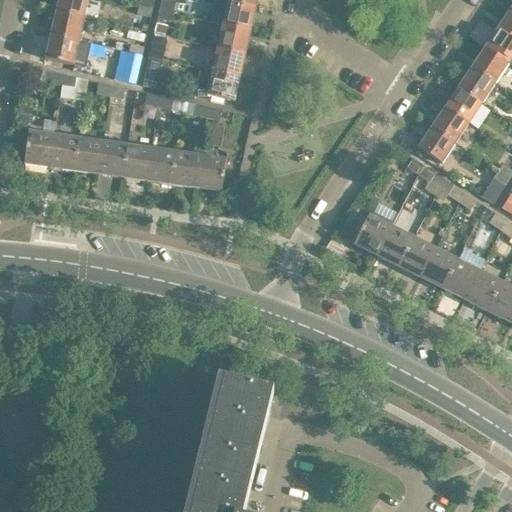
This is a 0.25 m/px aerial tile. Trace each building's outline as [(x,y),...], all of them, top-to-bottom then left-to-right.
[(88,0),(59,0),(57,11),(84,18),(88,0)] [(141,0),(140,6),(154,9),(155,0),(141,0)] [(223,25),(251,31),(257,7),(228,1),(223,25)] [(175,5),(161,2),(160,11),(173,14),(175,5)] [(138,14),(152,17),(154,9),(140,6),(138,14)] [(511,8),(499,28),(511,37),(511,8)] [(84,18),(57,11),(51,35),(79,42),(84,18)] [(158,19),(171,22),(173,14),(160,11),(158,19)] [(218,48),(246,54),(251,31),(223,25),(218,48)] [(511,60),(511,37),(499,28),(485,48),(510,64),(511,60)] [(72,65),(74,65),(79,42),(51,35),(46,59),(56,61),(72,65)] [(153,38),(151,49),(164,52),(167,41),(153,38)] [(145,47),(131,44),(129,53),(143,56),(145,47)] [(212,72),(241,78),(246,54),(218,48),(212,72)] [(510,64),(485,48),(472,68),(496,84),(510,64)] [(164,52),(151,49),(149,58),(162,61),(164,52)] [(143,56),(131,54),(125,82),(137,84),(143,56)] [(147,66),(160,69),(162,61),(149,58),(147,66)] [(56,61),(46,59),(45,64),(71,70),(72,65),(56,61)] [(147,66),(144,79),(157,82),(160,69),(147,66)] [(496,84),(472,68),(459,88),(483,104),(496,84)] [(195,98),(206,101),(207,95),(235,102),(241,78),(212,72),(201,69),(195,98)] [(43,70),(40,84),(61,89),(64,75),(43,70)] [(74,92),(77,78),(64,75),(61,89),(74,92)] [(99,83),(97,94),(110,97),(112,86),(99,83)] [(123,100),(125,89),(112,86),(110,97),(123,100)] [(483,104),(459,88),(445,108),(470,124),(483,104)] [(147,94),(145,105),(158,108),(160,97),(147,94)] [(160,97),(158,108),(182,113),(185,102),(160,97)] [(206,119),(208,108),(185,102),(182,113),(206,119)] [(33,109),(21,106),(18,121),(30,123),(33,109)] [(219,122),(222,111),(208,108),(206,119),(219,122)] [(470,124),(445,108),(432,128),(456,144),(470,124)] [(30,126),(25,164),(50,168),(55,136),(42,134),(43,128),(30,126)] [(418,149),(442,165),(456,144),(432,128),(418,149)] [(55,136),(50,168),(74,171),(78,139),(55,136)] [(78,139),(74,171),(98,175),(103,142),(78,139)] [(103,142),(98,175),(123,178),(127,146),(103,142)] [(127,146),(123,178),(147,181),(152,149),(127,146)] [(152,149),(147,181),(172,185),(177,153),(152,149)] [(177,153),(172,185),(196,188),(201,156),(177,153)] [(222,192),(226,160),(201,156),(196,188),(222,192)] [(413,158),(407,168),(418,175),(425,166),(413,158)] [(511,176),(511,170),(503,165),(498,172),(510,180),(511,176)] [(439,189),(445,180),(425,166),(418,175),(439,189)] [(482,197),(493,204),(510,180),(498,172),(482,197)] [(459,203),(466,193),(445,180),(439,189),(459,203)] [(471,210),(477,201),(466,193),(459,203),(471,210)] [(511,214),(511,195),(503,208),(511,214)] [(351,211),(338,236),(353,244),(366,218),(351,211)] [(495,214),(489,223),(501,231),(507,221),(495,214)] [(359,236),(354,244),(377,255),(392,226),(370,215),(368,218),(359,236)] [(511,238),(511,237),(511,224),(507,221),(501,231),(511,238)] [(399,266),(414,237),(392,226),(377,255),(399,266)] [(414,237),(399,266),(421,278),(436,248),(414,237)] [(436,248),(421,278),(443,289),(459,260),(436,248)] [(459,260),(443,289),(465,300),(480,271),(459,260)] [(480,271),(465,300),(487,311),(502,282),(480,271)] [(511,286),(502,282),(487,311),(509,322),(511,316),(511,286)] [(102,310),(85,306),(84,311),(101,315),(102,310)] [(32,317),(30,335),(53,337),(54,319),(32,317)] [(192,491),(190,497),(186,511),(245,511),(251,488),(270,412),(264,411),(267,399),(268,394),(223,384),(219,400),(213,399),(192,491)]
